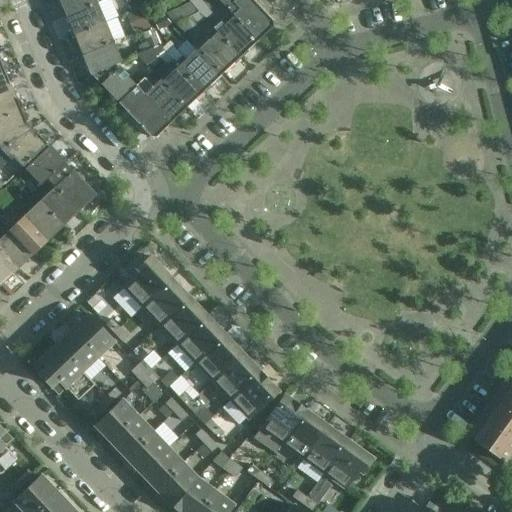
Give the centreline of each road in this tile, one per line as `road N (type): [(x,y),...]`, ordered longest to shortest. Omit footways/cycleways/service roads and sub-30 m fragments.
road 1 (residential): [(427,428),(311,341),(189,212),(163,202)]
road 2 (residential): [(163,202),(132,179),(55,91),(17,0)]
road 3 (residential): [(163,202),(329,53)]
road 4 (residential): [(0,345),(135,216),(163,202)]
road 5 (residential): [(0,380),(118,511)]
road 6 (residential): [(329,53),(476,12)]
road 7 (residential): [(427,428),(511,308)]
road 8 (residential): [(511,151),(476,12)]
